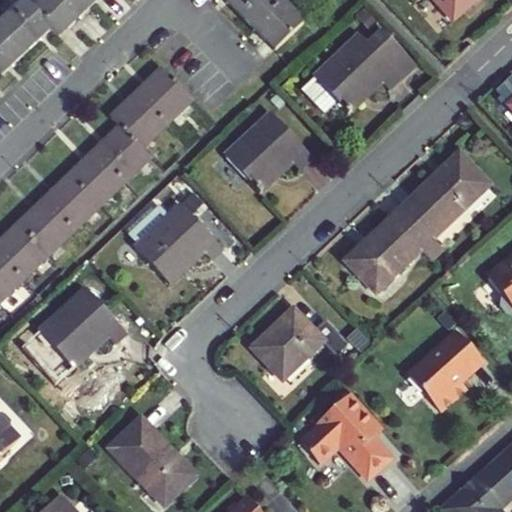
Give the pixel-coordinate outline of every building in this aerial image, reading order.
[(0,73),(1,74),(52,27),(59,35),(97,0),(39,0),(33,7),(26,0),(21,0),(0,20),(0,73)] [(279,0),(224,0),(275,55),(305,29),(279,0)] [(433,0),(453,22),(477,0),(433,0)] [(389,91),(416,66),(384,32),(369,46),(360,36),(314,80),(318,84),(306,95),(326,116),(338,105),(348,116),(382,84),(389,91)] [(117,125),(0,234),(0,294),(147,157),(142,152),(189,108),(157,74),(110,118),(117,125)] [(302,92),(306,95),(318,84),(314,80),(302,92)] [(509,100),(511,98),(511,83),(503,89),(509,100)] [(300,170),(312,159),(271,115),(225,158),(259,194),(293,163),(300,170)] [(399,212),(428,242),(485,188),(456,157),(399,212)] [(210,262),(222,251),(181,206),(169,218),(159,207),(128,235),(138,246),(135,249),(169,286),(203,254),(210,262)] [(428,242),(399,212),(343,266),(373,297),(419,253),(428,262),(438,252),(428,242)] [(511,258),(488,278),(504,298),(502,307),(508,314),(511,314),(511,258)] [(21,348),(51,382),(66,369),(70,373),(74,370),(73,368),(106,339),(112,346),(125,335),(84,290),(21,348)] [(310,330),(293,313),(256,348),(286,379),(322,345),(337,360),(353,344),(325,316),(310,330)] [(410,380),(441,414),(467,390),(459,382),(465,376),(468,379),(485,364),(459,335),(410,380)] [(366,437),(375,429),(350,401),(317,431),(319,434),(300,451),(319,473),(338,455),(367,487),(392,465),(373,445),(366,437)] [(0,456),(16,441),(0,423),(0,456)] [(185,477),(137,426),(103,456),(152,508),(185,477)] [(382,437),(375,429),(366,437),(373,445),(382,437)] [(511,447),(443,511),(444,511),(500,511),(497,508),(511,494),(511,447)] [(262,511),(250,499),(236,511),(262,511)] [(43,511),(64,511),(55,501),(43,511)]
